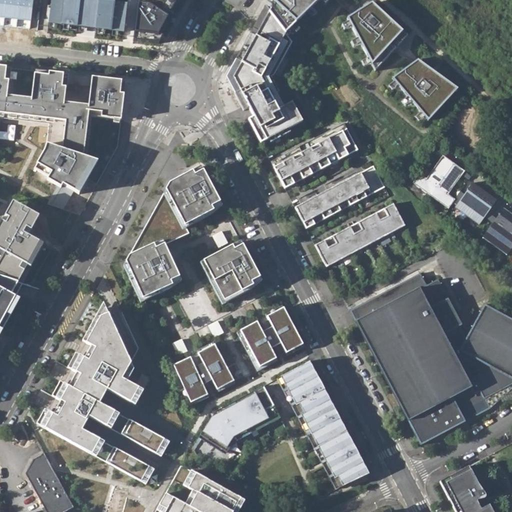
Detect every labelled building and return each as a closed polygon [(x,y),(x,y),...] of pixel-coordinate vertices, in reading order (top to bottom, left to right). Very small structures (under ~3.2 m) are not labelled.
[(130,0),(130,2),(112,0),(48,0),(46,23),(132,32),(131,39),(154,42),(178,0),(130,0)] [(268,0),(226,77),(244,111),(249,108),(253,117),(248,120),(260,143),(302,122),(288,101),(280,106),(273,92),(276,91),(268,76),(270,75),(292,42),(285,33),(319,0),(268,0)] [(371,3),(346,18),(376,71),(407,36),(371,3)] [(418,60),(392,79),(428,121),(457,89),(418,60)] [(0,118),(49,124),(46,145),(44,152),(34,169),(79,194),(98,162),(83,157),(88,116),(121,120),(125,81),(91,77),(88,105),(64,103),(67,75),(50,73),(50,76),(34,74),(31,99),(6,96),(10,68),(0,66),(0,118)] [(346,129),(273,168),(284,189),(358,150),(346,129)] [(426,179),(419,174),(413,183),(449,209),(455,199),(448,194),(465,171),(443,156),(426,179)] [(373,166),(294,208),(305,229),(384,188),(373,166)] [(222,206),(201,167),(169,184),(126,262),(143,299),(181,281),(164,245),(189,233),(185,226),(222,206)] [(497,200),(472,183),(455,207),(479,225),(497,200)] [(393,204),(314,246),(326,268),(405,226),(393,204)] [(493,223),(482,238),(507,256),(511,247),(511,214),(504,209),(497,218),(493,223)] [(50,235),(64,243),(75,224),(61,216),(50,235)] [(223,231),(214,236),(220,247),(229,242),(223,231)] [(262,281),(241,242),(203,261),(224,301),(262,281)] [(419,274),(348,311),(419,447),(490,410),(484,399),(511,384),(511,320),(484,305),(466,339),(459,327),(461,326),(437,280),(425,286),(419,274)] [(19,282),(0,276),(0,325),(18,294),(13,292),(19,282)] [(134,368),(100,301),(79,341),(90,347),(84,358),(73,352),(64,367),(74,372),(67,386),(57,380),(48,397),(58,402),(52,414),(42,408),(34,423),(156,490),(181,443),(182,434),(136,406),(143,391),(127,381),(134,368)] [(284,308),(267,317),(286,354),(303,345),(284,308)] [(257,322),(241,331),(260,368),(277,359),(257,322)] [(183,338),(173,343),(179,355),(189,350),(183,338)] [(215,345),(198,354),(218,390),(234,381),(215,345)] [(191,358),(174,366),(191,403),(208,395),(191,358)] [(312,360),(277,379),(291,407),(295,405),(339,488),(371,473),(312,360)] [(263,386),(216,411),(215,412),(198,438),(223,453),(230,441),(279,416),(263,386)] [(65,511),(73,508),(44,454),(33,459),(26,474),(46,511),(65,511)] [(466,469),(437,484),(451,511),(488,511),(486,508),(478,511),(477,511),(475,507),(474,505),(474,503),(474,502),(475,502),(477,502),(479,502),(481,501),(482,500),(483,499),(483,498),(482,496),(477,489),(466,469)] [(234,511),(240,501),(190,474),(185,483),(197,490),(187,508),(163,495),(156,509),(161,511),(234,511)]
